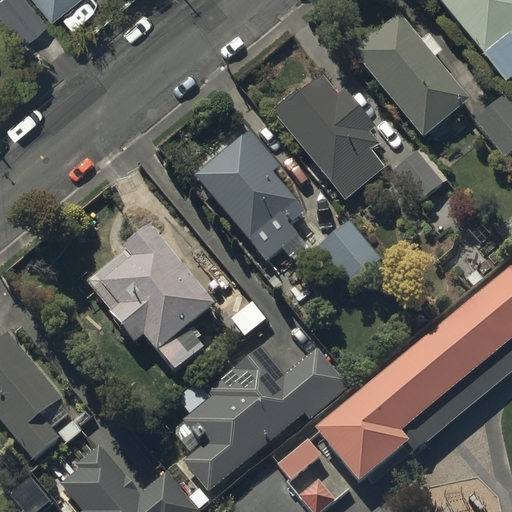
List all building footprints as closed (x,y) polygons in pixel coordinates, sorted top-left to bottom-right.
[(34,0),(50,20),(77,0),(34,0)] [(511,0),(440,0),(506,79),(511,73),(511,0)] [(396,12),(352,48),(422,134),(469,96),(436,55),(442,50),(427,33),(419,40),(396,12)] [(318,70),(271,109),(345,198),(384,166),(370,149),(378,142),(367,130),(374,125),(343,88),(337,93),(318,70)] [(511,102),(504,93),(472,119),(503,156),(511,148),(511,102)] [(249,128),(194,173),(267,259),(282,246),(291,257),(302,247),(293,237),(297,234),(288,223),(303,210),(272,173),(281,165),(249,128)] [(393,170),(419,201),(442,182),(415,151),(393,170)] [(350,219),(316,247),(346,283),(380,255),(350,219)] [(110,308),(107,310),(133,340),(143,332),(155,348),(157,347),(174,368),(202,345),(186,324),(213,303),(150,224),(124,245),(127,248),(86,280),(110,308)] [(511,263),(313,425),(358,478),(408,437),(401,427),(511,335),(511,263)] [(251,301),(230,317),(244,335),(265,318),(251,301)] [(7,337),(0,343),(0,423),(33,462),(58,442),(39,420),(61,401),(7,337)] [(183,458),(208,489),(304,411),(310,419),(349,388),(316,348),(284,374),(261,346),(207,389),(211,394),(183,417),(203,442),(183,458)] [(277,463),(290,479),(321,454),(308,439),(277,463)] [(83,508),(77,511),(193,511),(197,509),(166,472),(140,494),(98,444),(76,463),(79,467),(61,483),(83,508)] [(218,511),(288,511),(259,477),(217,510),(218,511)] [(319,480),(299,495),(312,511),(316,511),(334,498),(319,480)]
